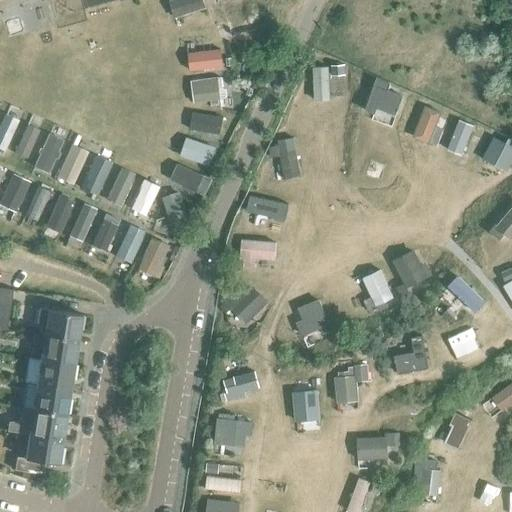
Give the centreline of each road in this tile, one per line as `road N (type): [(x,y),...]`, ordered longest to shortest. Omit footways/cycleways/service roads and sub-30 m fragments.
road 1 (residential): [(194,271),(136,332),(106,379),(89,511)]
road 2 (residential): [(194,271),(300,41)]
road 3 (residential): [(166,511),(194,271)]
